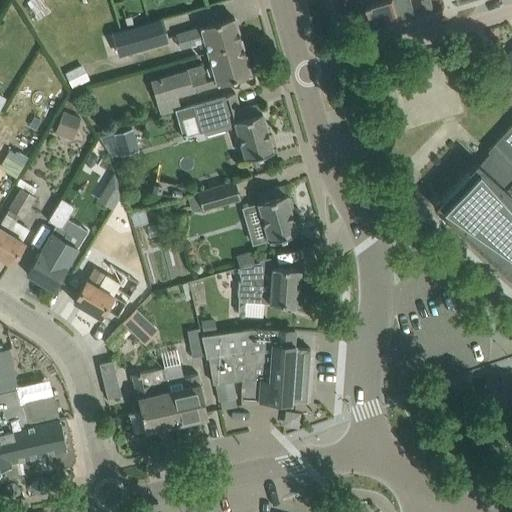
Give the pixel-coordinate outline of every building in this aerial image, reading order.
[(39,0),(29,6),(41,25),(54,17),(43,0),(39,0)] [(361,0),(364,8),(368,7),(374,25),(416,13),(412,0),(361,0)] [(431,0),(421,0),(425,10),(434,8),(431,0)] [(205,40),(208,51),(241,42),(234,17),(176,34),(180,47),(205,40)] [(161,18),(110,33),(117,55),(167,40),(161,18)] [(160,114),(180,108),(177,96),(251,74),(241,42),(208,51),(212,66),(202,69),(201,65),(150,80),(160,114)] [(511,52),(497,64),(511,83),(511,52)] [(64,72),(71,87),(89,79),(81,64),(64,72)] [(234,92),(192,104),(200,131),(202,131),(219,126),(224,130),(230,128),(232,123),(234,122),(244,158),(273,150),(259,104),(240,109),(234,92)] [(63,110),(59,121),(76,128),(80,117),(63,110)] [(40,120),(34,116),(29,126),(35,129),(40,120)] [(476,160),(433,206),(467,237),(467,236),(471,239),(470,240),(493,261),(494,261),(497,264),(496,264),(511,278),(511,122),(487,150),(489,152),(478,163),(476,160)] [(131,127),(113,132),(119,155),(124,154),(138,149),(131,127)] [(18,154),(7,172),(16,177),(26,159),(28,156),(19,151),(18,154)] [(123,190),(113,172),(106,184),(121,194),(123,190)] [(234,180),(197,191),(197,193),(201,207),(202,209),(239,199),(234,180)] [(257,203),(242,207),(253,243),(267,238),(268,239),(296,231),(290,209),(292,206),(290,197),(286,196),(283,185),(254,193),(257,203)] [(7,207),(22,217),(34,198),(20,188),(7,207)] [(61,197),(47,220),(61,228),(75,205),(61,197)] [(0,256),(10,262),(23,241),(22,240),(30,228),(19,221),(11,234),(0,227),(0,256)] [(51,231),(26,272),(53,288),(77,248),(51,231)] [(100,266),(134,285),(126,298),(138,304),(142,301),(148,290),(135,282),(144,268),(135,256),(114,243),(100,266)] [(238,309),(244,309),(245,297),(270,299),(270,295),(297,298),(299,261),(270,259),(269,253),(237,262),(243,278),(238,277),(237,292),(239,291),(238,309)] [(113,294),(98,285),(105,274),(95,268),(88,279),(86,278),(73,300),(100,316),(113,294)] [(121,319),(142,338),(155,324),(135,304),(121,319)] [(104,341),(113,349),(130,331),(121,322),(104,341)] [(306,401),(310,348),(294,347),(294,343),(293,343),(294,329),(259,327),(201,335),(202,338),(205,354),(207,363),(209,362),(212,382),(216,381),(219,400),(234,397),(232,379),(242,378),(240,399),(290,403),(290,400),(306,401)] [(202,338),(188,340),(191,356),(205,354),(202,338)] [(162,362),(163,367),(176,422),(207,416),(197,372),(183,376),(179,359),(162,362)] [(112,360),(99,363),(101,373),(115,370),(112,360)] [(176,422),(163,367),(132,374),(140,410),(128,413),(133,432),(176,422)] [(0,479),(71,463),(75,458),(65,417),(33,424),(29,402),(24,403),(20,387),(0,391),(0,479)]
